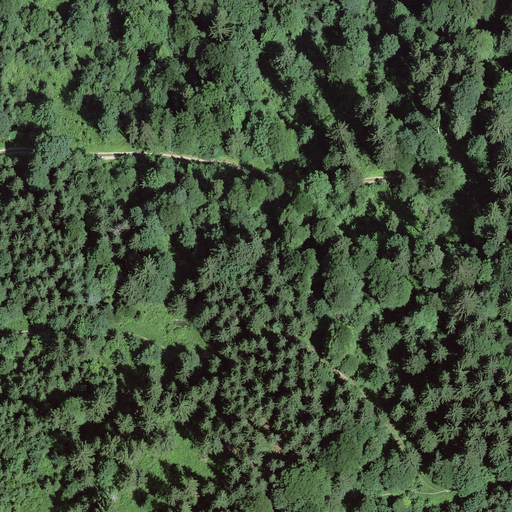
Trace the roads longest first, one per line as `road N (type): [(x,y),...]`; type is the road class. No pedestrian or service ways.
road 1 (track): [(511,153),(329,189),(138,155),(0,153)]
road 2 (track): [(440,492),(390,421),(299,339),(232,341),(195,359),(134,336),(0,337)]
